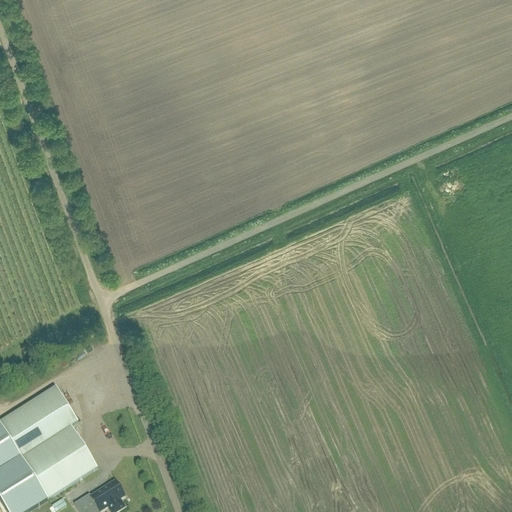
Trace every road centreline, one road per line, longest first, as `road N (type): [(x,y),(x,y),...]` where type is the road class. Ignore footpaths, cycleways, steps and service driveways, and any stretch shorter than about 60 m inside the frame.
road 1 (unclassified): [(100,300),(511,115)]
road 2 (unclassified): [(100,300),(0,25)]
road 3 (unclassified): [(178,511),(100,300)]
